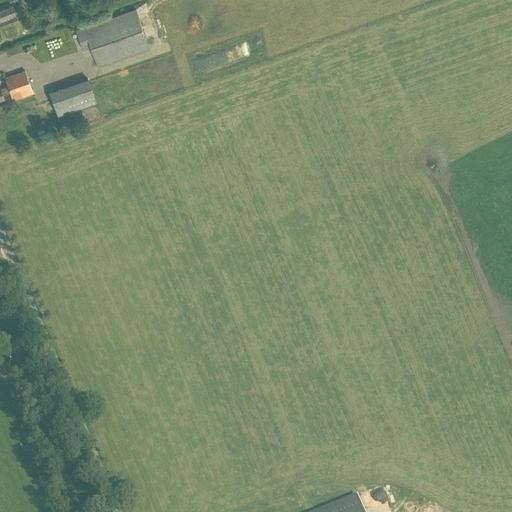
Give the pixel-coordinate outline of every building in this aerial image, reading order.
[(28,14),(23,4),(22,4),(21,4),(13,7),(12,5),(0,9),(0,26),(18,19),(18,18),(21,17),(21,18),(26,16),(26,15),(28,14)] [(150,49),(136,8),(75,29),(83,51),(91,48),(98,67),(150,49)] [(32,93),(25,71),(5,78),(8,86),(0,89),(0,88),(0,99),(4,99),(2,94),(9,92),(10,94),(12,100),(20,97),(32,93)] [(57,116),(95,102),(88,80),(49,93),(57,116)] [(364,511),(357,494),(314,511),(364,511)]
